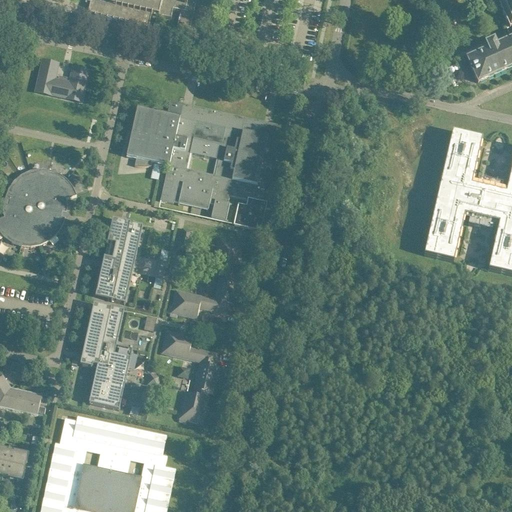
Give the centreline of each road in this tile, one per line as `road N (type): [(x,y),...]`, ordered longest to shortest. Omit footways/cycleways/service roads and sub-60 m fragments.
road 1 (residential): [(227,511),(318,88)]
road 2 (residential): [(48,359),(59,352),(105,150)]
road 3 (residential): [(318,88),(295,94),(125,58)]
road 4 (unclassified): [(511,120),(324,81)]
